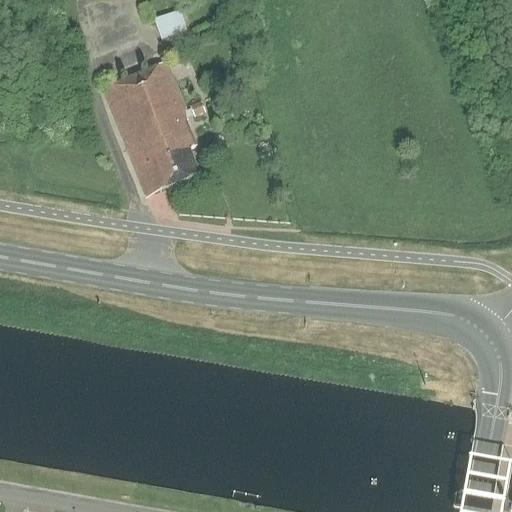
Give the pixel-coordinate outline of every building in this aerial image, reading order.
[(161,44),(187,36),(181,14),(154,22),(161,44)] [(187,115),(167,66),(103,91),(147,201),(201,179),(190,153),(197,150),(187,125),(188,124),(185,116),(187,115)] [(204,115),(199,104),(188,109),(193,120),(204,115)] [(511,443),(473,437),(471,437),(469,438),(469,440),(469,441),(470,443),(511,449),(511,443)] [(455,492),(452,506),(453,508),(454,508),(473,511),(511,511),(511,499),(458,490),(456,490),(455,491),(455,492)]
